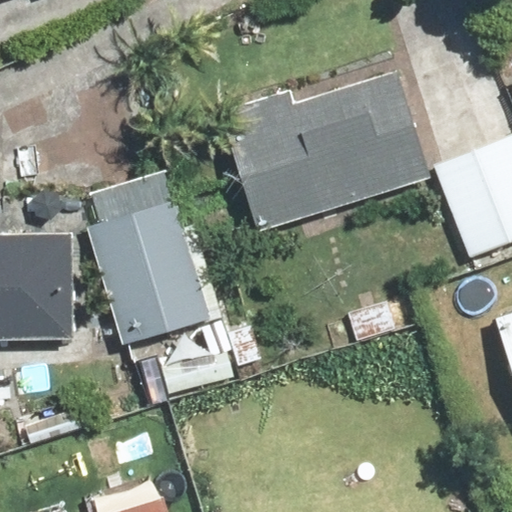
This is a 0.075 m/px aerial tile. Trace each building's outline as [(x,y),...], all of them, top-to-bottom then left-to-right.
[(390,62),(205,117),(242,240),(427,184),(390,62)] [(511,135),(431,165),(465,262),(511,245),(511,135)] [(173,184),(79,203),(110,355),(204,336),(173,184)] [(0,345),(72,344),(70,228),(0,229),(0,345)] [(216,327),(223,349),(156,371),(166,400),(269,367),(253,316),(216,327)] [(511,318),(483,328),(511,411),(511,318)]
